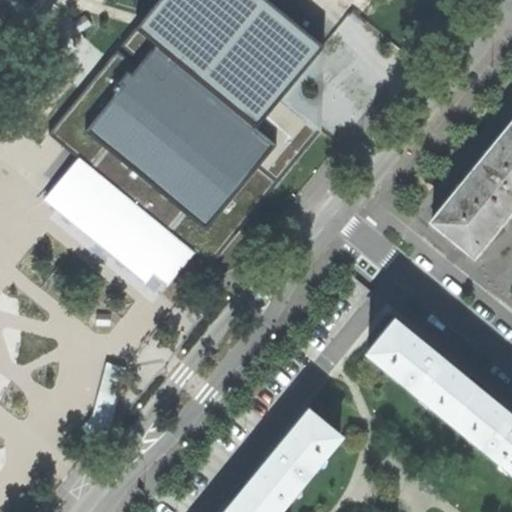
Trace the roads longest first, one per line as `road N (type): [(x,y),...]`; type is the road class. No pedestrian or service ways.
road 1 (residential): [(334,215),(225,324),(84,511)]
road 2 (residential): [(89,511),(147,465),(280,309),(334,215)]
road 3 (residential): [(508,0),(334,215)]
road 4 (residential): [(334,215),(511,361)]
